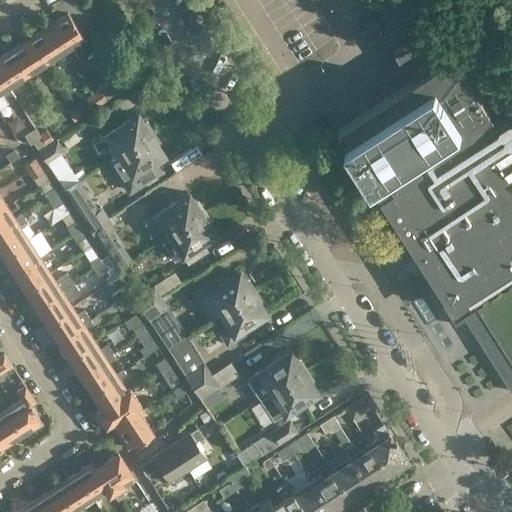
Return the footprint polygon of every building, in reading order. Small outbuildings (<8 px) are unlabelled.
[(67,13),(48,26),(63,50),(64,50),(70,58),(88,46),(67,13)] [(380,27),(375,19),(363,26),(369,35),(380,27)] [(48,26),(29,38),(45,62),(63,50),(48,26)] [(410,252),(430,283),(434,289),(457,325),(466,318),(511,389),(511,113),(499,122),(456,54),(425,32),(425,31),(394,51),(414,81),(340,129),(389,204),(403,227),(416,248),(410,252)] [(45,62),(29,38),(11,50),(27,74),(45,62)] [(11,50),(0,57),(0,73),(8,86),(27,74),(11,50)] [(117,90),(103,69),(92,77),(99,88),(105,97),(117,90)] [(0,91),(8,86),(0,73),(0,91)] [(105,97),(99,88),(86,97),(93,108),(107,99),(105,97)] [(74,120),(81,116),(74,105),(67,109),(74,120)] [(142,122),(137,113),(92,142),(97,150),(106,144),(114,156),(154,131),(147,121),(142,122)] [(46,144),(39,133),(35,127),(24,134),(30,143),(33,141),(38,149),(46,144)] [(47,128),(39,133),(46,144),(54,140),(47,128)] [(160,141),(154,131),(114,156),(107,160),(125,189),(161,168),(154,160),(163,154),(159,147),(160,141)] [(78,179),(61,153),(65,150),(57,138),(39,150),(46,162),(64,188),(78,179)] [(14,150),(6,155),(10,162),(19,157),(14,150)] [(44,171),(35,157),(23,165),(32,178),(33,177),(44,171)] [(38,186),(49,179),(44,171),(33,177),(38,186)] [(53,185),(44,191),(45,193),(54,207),(55,207),(63,202),(53,185)] [(169,234),(205,210),(199,200),(193,201),(188,193),(156,214),(169,234)] [(91,229),(127,205),(120,194),(101,205),(101,204),(100,205),(94,197),(77,209),(84,219),(91,229)] [(0,220),(11,213),(0,195),(0,220)] [(61,216),(69,211),(63,202),(55,207),(61,216)] [(127,205),(91,229),(97,240),(116,228),(115,227),(134,216),(127,205)] [(188,262),(208,249),(202,241),(214,233),(209,226),(211,220),(205,210),(169,234),(161,239),(174,259),(182,254),(188,262)] [(69,211),(61,216),(72,235),(81,229),(69,211)] [(15,218),(11,213),(0,220),(0,233),(24,218),(22,214),(15,218)] [(27,222),(24,218),(0,233),(0,252),(2,257),(29,240),(27,238),(20,227),(27,222)] [(85,251),(92,246),(81,229),(72,235),(75,239),(83,251),(84,250),(85,251)] [(13,273),(46,252),(46,251),(51,247),(40,230),(27,238),(29,240),(2,257),(13,273)] [(93,266),(109,256),(107,254),(100,258),(92,246),(85,251),(90,260),(89,261),(93,266)] [(48,255),(46,252),(13,273),(24,290),(50,273),(41,259),(48,255)] [(110,274),(105,278),(108,283),(121,274),(109,256),(93,266),(98,275),(107,269),(110,274)] [(74,282),(67,271),(55,279),(50,273),(24,290),(35,307),(74,282)] [(161,294),(181,282),(174,271),(154,284),(154,283),(135,295),(135,297),(142,307),(161,294)] [(211,281),(192,293),(208,319),(220,312),(256,289),(249,279),(242,278),(238,271),(214,287),(211,281)] [(46,324),(72,307),(67,298),(80,290),(74,282),(35,307),(46,324)] [(90,320),(116,303),(132,292),(127,284),(85,311),(90,320)] [(220,312),(228,323),(217,330),(226,345),(244,333),(240,328),(265,313),(260,306),(262,299),(256,289),(220,312)] [(132,292),(116,303),(120,309),(129,303),(128,301),(135,297),(132,292)] [(161,294),(141,307),(167,345),(186,333),(161,294)] [(76,313),(72,307),(46,324),(57,341),(90,320),(85,311),(83,309),(76,313)] [(137,335),(147,329),(136,313),(124,320),(129,328),(132,326),(137,335)] [(93,324),(90,320),(57,341),(69,358),(94,341),(86,328),(93,324)] [(147,329),(137,335),(144,345),(139,348),(144,355),(158,346),(147,329)] [(186,333),(167,345),(185,373),(184,373),(192,386),(212,373),(186,333)] [(99,348),(94,341),(69,358),(79,375),(112,354),(106,343),(99,348)] [(260,398),(307,369),(300,359),(295,358),(290,351),(255,373),(247,378),(260,398)] [(4,353),(0,355),(0,373),(12,366),(4,353)] [(112,354),(79,375),(90,391),(116,375),(108,362),(115,357),(112,354)] [(161,371),(170,365),(164,357),(155,363),(161,371)] [(230,361),(212,373),(192,386),(200,398),(217,386),(238,373),(230,361)] [(170,365),(161,371),(171,387),(180,381),(170,365)] [(307,369),(260,398),(268,411),(274,419),(317,392),(312,385),(313,378),(307,369)] [(116,375),(90,391),(101,408),(127,391),(119,379),(126,374),(123,370),(116,375)] [(172,389),(177,397),(187,391),(182,383),(172,389)] [(24,384),(16,390),(21,398),(6,408),(22,434),(41,422),(30,404),(34,401),(24,384)] [(217,386),(200,398),(206,408),(224,396),(217,386)] [(142,409),(129,390),(127,391),(101,408),(96,411),(105,424),(111,421),(114,426),(137,412),(140,415),(144,412),(144,413),(155,406),(153,402),(142,409)] [(376,403),(368,391),(344,407),(352,419),(376,403)] [(0,408),(0,416),(5,424),(0,427),(0,434),(6,444),(22,434),(6,408),(2,411),(0,408)] [(144,413),(144,412),(140,415),(137,412),(114,426),(128,447),(152,431),(141,415),(144,413)] [(340,426),(333,415),(326,420),(333,431),(343,447),(367,485),(386,473),(367,444),(358,450),(352,440),(351,442),(341,426),(340,426)] [(279,443),(298,431),(290,417),(270,430),(279,443)] [(326,435),(333,431),(326,420),(319,425),(326,435)] [(367,444),(386,473),(406,460),(383,423),(373,430),(378,437),(367,444)] [(190,431),(190,430),(171,442),(188,469),(207,457),(197,442),(205,438),(197,426),(190,431)] [(270,430),(253,441),(262,454),(279,443),(270,430)] [(288,445),(292,452),(299,448),(295,441),(288,445)] [(188,469),(171,442),(152,455),(153,456),(150,458),(149,457),(139,464),(146,474),(160,465),(170,481),(188,469)] [(292,452),(288,445),(281,449),(280,448),(276,451),(281,460),(285,456),(292,452)] [(248,447),(237,454),(243,465),(255,458),(248,447)] [(348,498),(367,485),(343,447),(323,459),(331,472),(348,498)] [(100,464),(121,497),(124,494),(120,487),(134,478),(118,453),(100,464)] [(265,469),(273,464),(269,458),(261,462),(265,469)] [(121,497),(100,464),(95,468),(91,463),(78,472),(94,497),(105,490),(108,495),(113,492),(117,499),(121,497)] [(242,484),(237,478),(238,477),(234,471),(225,477),(229,483),(230,482),(234,489),(242,484)] [(75,511),(85,511),(88,510),(83,503),(94,497),(78,472),(58,484),(74,509),(75,511)] [(310,481),(329,510),(348,498),(331,472),(321,478),(319,475),(310,481),(308,477),(310,481)] [(305,511),(295,495),(293,492),(286,481),(276,488),(281,495),(269,502),(275,511),(305,511)] [(310,481),(302,486),(293,492),(295,495),(305,511),(325,511),(329,510),(310,481)] [(223,496),(234,489),(230,482),(229,483),(219,489),(223,496)] [(58,484),(39,497),(48,511),(70,511),(74,509),(58,484)] [(48,511),(39,497),(19,509),(20,511),(48,511)] [(275,511),(269,502),(266,497),(247,509),(248,511),(275,511)] [(192,505),(196,511),(207,511),(210,510),(203,499),(192,505)]
